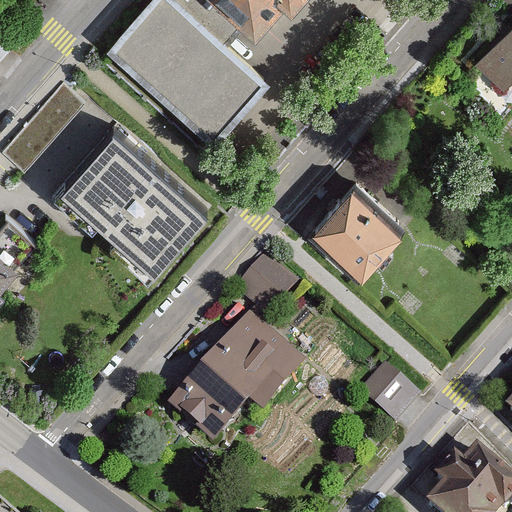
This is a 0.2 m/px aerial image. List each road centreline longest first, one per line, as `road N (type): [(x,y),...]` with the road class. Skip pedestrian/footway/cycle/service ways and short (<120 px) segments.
road 1 (residential): [(449,0),(39,461)]
road 2 (residential): [(349,511),(511,326)]
road 3 (unclassified): [(0,113),(99,0)]
